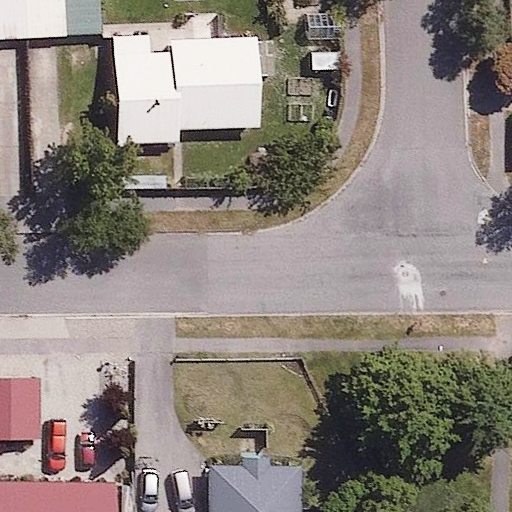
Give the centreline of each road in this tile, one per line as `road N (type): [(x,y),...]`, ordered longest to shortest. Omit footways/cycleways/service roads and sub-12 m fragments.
road 1 (residential): [(431,274),(0,282)]
road 2 (residential): [(419,0),(427,177)]
